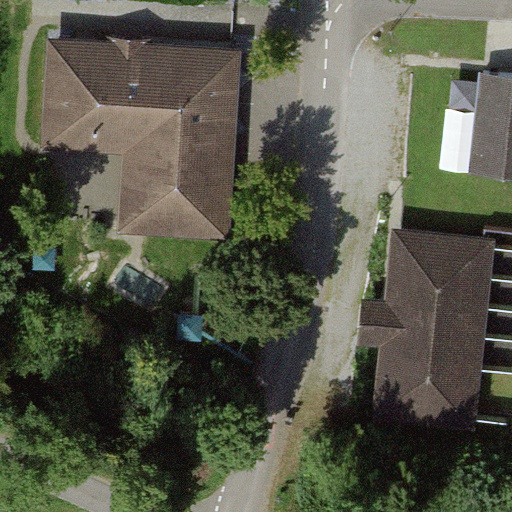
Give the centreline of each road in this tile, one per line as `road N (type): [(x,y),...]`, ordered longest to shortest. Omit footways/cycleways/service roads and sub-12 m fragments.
road 1 (residential): [(241,511),(276,406),(305,274),(338,0)]
road 2 (unclassified): [(136,511),(0,450)]
